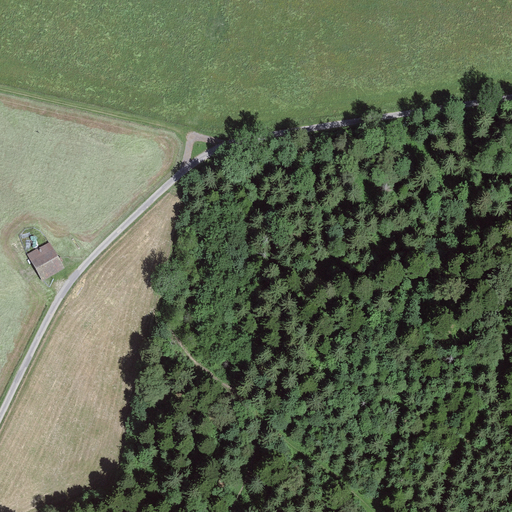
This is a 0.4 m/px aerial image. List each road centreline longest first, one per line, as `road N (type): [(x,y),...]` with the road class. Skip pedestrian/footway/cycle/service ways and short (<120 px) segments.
road 1 (track): [(511,95),(228,143),(187,166)]
road 2 (track): [(187,166),(52,310),(0,420)]
